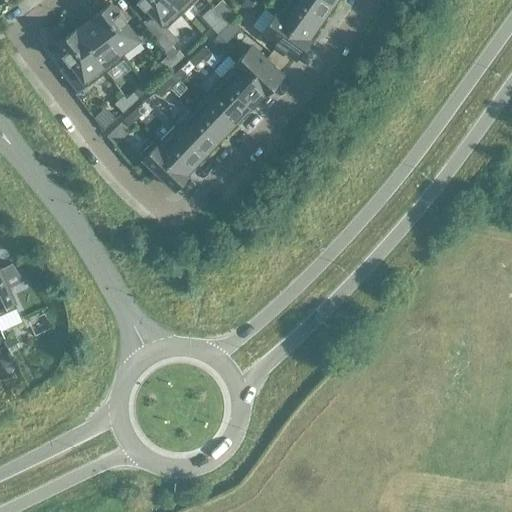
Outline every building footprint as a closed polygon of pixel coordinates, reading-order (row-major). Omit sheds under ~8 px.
[(183,13),(170,0),(136,0),(137,0),(144,8),(146,7),(166,28),(183,13)] [(195,0),(170,0),(183,13),(195,0)] [(244,0),(240,6),(247,11),(254,1),(252,0),(244,0)] [(308,38),(319,21),(289,0),(287,0),(277,16),(275,14),(274,16),(309,41),(310,39),(308,38)] [(289,0),(319,21),(332,4),(326,0),(289,0)] [(138,39),(124,21),(126,20),(119,11),(118,12),(111,3),(93,17),(124,58),(125,58),(121,52),(138,39)] [(235,17),(230,11),(221,20),(226,26),(235,17)] [(296,59),(309,41),(274,16),(261,34),(296,59)] [(124,58),(93,17),(92,17),(93,18),(76,31),(75,30),(74,30),(106,72),(124,58)] [(217,34),(226,26),(221,20),(212,28),(217,34)] [(106,72),(74,30),(56,44),(63,53),(62,54),(68,62),(59,69),(78,93),(106,72)] [(216,33),(211,39),(219,47),(225,41),(216,33)] [(196,54),(201,60),(210,52),(205,46),(196,54)] [(267,92),(282,76),(251,46),(235,62),(267,92)] [(175,64),(184,56),(178,50),(170,58),(175,64)] [(187,62),(192,68),(201,60),(196,54),(187,62)] [(166,73),(175,64),(170,58),(167,55),(158,64),(166,73)] [(266,93),(267,92),(235,62),(234,64),(236,65),(222,80),(249,106),(263,91),(266,93)] [(164,83),(169,89),(178,81),(173,75),(164,83)] [(234,121),(249,106),(222,80),(207,95),(234,121)] [(155,91),(161,97),(169,89),(164,83),(155,91)] [(132,104),(141,96),(135,90),(126,98),(132,104)] [(123,113),(132,104),(126,98),(124,95),(114,104),(123,113)] [(219,137),(234,121),(207,95),(193,110),(187,105),(187,106),(219,137)] [(132,113),(137,119),(146,110),(141,105),(132,113)] [(172,121),(205,153),(219,137),(187,106),(172,121)] [(123,121),(129,127),(137,119),(132,113),(123,121)] [(190,168),(205,153),(172,121),(171,122),(177,127),(162,142),(190,168)] [(185,173),(190,168),(162,142),(157,137),(140,155),(175,188),(187,175),(185,173)] [(0,315),(17,308),(0,272),(0,315)] [(4,341),(8,348),(19,342),(15,335),(4,341)] [(9,367),(16,364),(11,355),(10,353),(0,357),(0,360),(3,365),(9,367)]
